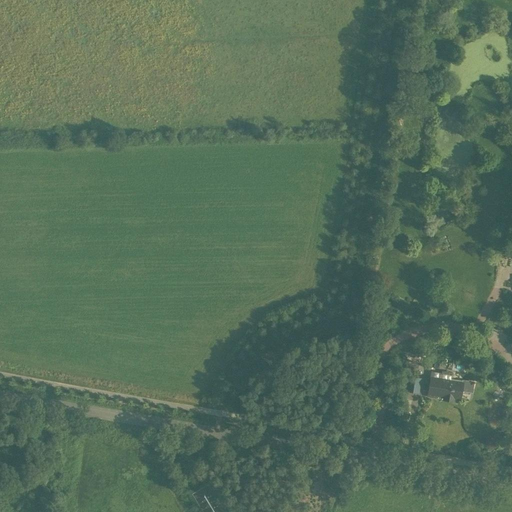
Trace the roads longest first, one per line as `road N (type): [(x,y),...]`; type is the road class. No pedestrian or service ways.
road 1 (secondary): [(0,395),(511,485)]
road 2 (track): [(220,413),(258,340),(333,308),(389,0)]
